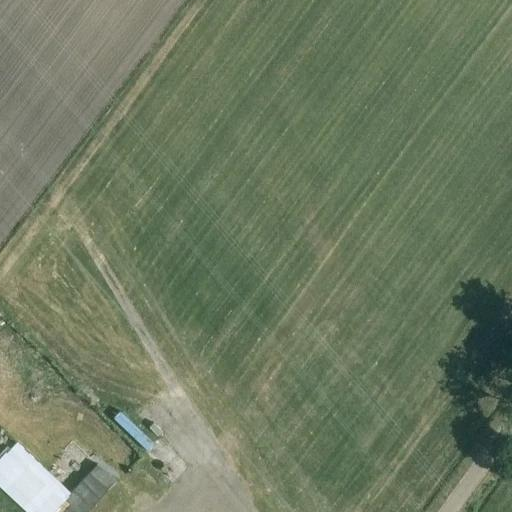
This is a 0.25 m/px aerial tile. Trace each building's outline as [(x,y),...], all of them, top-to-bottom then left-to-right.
[(32,406),(44,391),(36,385),(24,400),(32,406)] [(104,456),(111,445),(99,437),(91,447),(104,456)] [(157,456),(177,477),(194,461),(173,440),(157,456)] [(0,462),(11,450),(4,445),(0,449),(0,462)] [(87,511),(115,483),(97,465),(64,501),(69,506),(63,511),(87,511)] [(425,473),(415,490),(433,500),(443,483),(425,473)]
